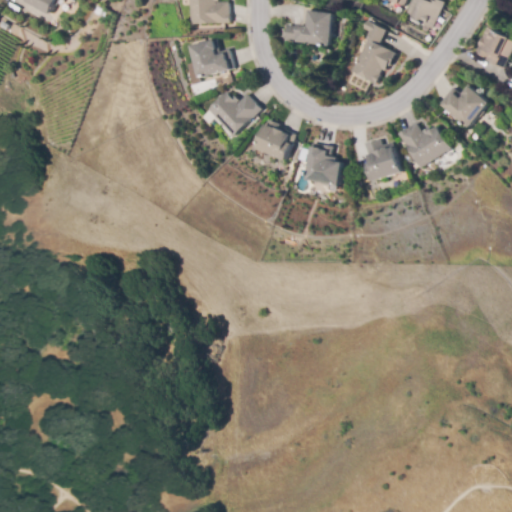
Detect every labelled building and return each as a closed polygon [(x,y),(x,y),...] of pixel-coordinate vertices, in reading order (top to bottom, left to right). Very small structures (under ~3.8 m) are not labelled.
[(49,14),(25,0),(59,0),(57,5),(55,4),(49,14)] [(192,25),(191,0),(221,0),(221,3),(231,2),(232,24),(192,25)] [(440,0),(445,2),(433,27),(405,14),(412,0),(440,0)] [(332,47),(286,40),(288,26),(300,27),(300,25),(307,26),(309,11),(336,14),(332,47)] [(378,84),(353,72),(370,40),(367,39),(371,32),(365,29),(370,21),(389,31),(381,45),(399,54),(392,67),(390,66),(387,71),(384,70),(381,75),(382,75),(378,84)] [(511,55),(504,69),(488,60),(489,59),(480,54),(481,53),(478,52),(492,26),(498,29),(497,31),(511,39),(511,55)] [(200,78),(193,46),(220,40),(222,52),(232,50),(237,70),(200,78)] [(471,128),(443,104),(456,88),(463,94),(471,86),(492,104),(471,128)] [(234,137),(210,110),(229,92),(234,98),(236,96),(241,102),(250,94),(264,110),(234,137)] [(288,161),(258,149),(270,120),(282,125),(281,128),(298,135),(288,161)] [(422,169),(401,135),(419,123),(424,132),(430,128),(432,131),(439,127),(453,149),(422,169)] [(374,182),(368,164),(372,163),(367,145),(383,140),(384,146),(395,143),(404,173),(374,182)] [(340,186),(308,180),(315,143),(336,147),(334,157),(339,158),(338,162),(345,163),(340,186)]
